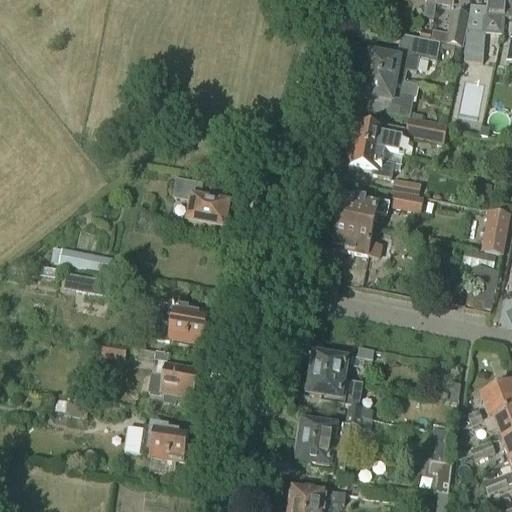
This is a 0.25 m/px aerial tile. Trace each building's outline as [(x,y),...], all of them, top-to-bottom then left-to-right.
[(436,6),(437,0),(426,0),(423,21),(433,22),(436,6)] [(460,2),(460,0),(437,0),(436,6),(451,8),(453,0),(460,2)] [(504,21),(506,0),(488,0),(488,8),(487,20),(486,20),(485,36),(466,35),(464,67),(482,68),(485,38),(502,39),(503,21),(504,21)] [(463,51),(468,19),(450,16),(445,48),(463,51)] [(436,66),(440,48),(401,40),(396,63),(370,58),(369,63),(366,65),(365,71),(367,74),(366,79),(404,87),(407,75),(416,77),(419,63),(436,66)] [(386,119),(396,121),(409,123),(413,102),(414,103),(417,89),(404,87),(366,79),(365,85),(361,88),(360,93),(363,96),(362,101),(389,106),(386,119)] [(410,124),(421,126),(422,119),(411,117),(410,124)] [(421,126),(410,124),(408,137),(432,141),(430,147),(443,150),(447,131),(421,126)] [(353,147),(352,149),(385,155),(385,157),(395,159),(400,135),(382,132),(381,135),(356,130),(355,135),(352,137),(351,143),(353,147)] [(488,141),(489,136),(487,132),(482,131),(480,139),(488,141)] [(351,155),(348,157),(347,163),(349,167),(348,172),(373,177),(372,180),(390,184),(393,171),(382,168),(385,157),(385,155),(352,149),(351,155)] [(418,201),(420,190),(394,184),(391,195),(418,201)] [(225,235),(229,210),(207,205),(207,204),(200,203),(202,191),(177,186),(174,203),(191,206),(187,228),(225,235)] [(422,204),(394,198),(391,214),(419,220),(422,204)] [(340,214),(338,214),(336,222),(338,222),(338,226),(374,233),(376,218),(387,220),(389,209),(379,207),(379,206),(343,199),(340,214)] [(503,260),(506,236),(509,220),(487,217),(481,257),(503,260)] [(337,230),(334,230),(333,238),(335,239),(332,254),(379,263),(381,251),(371,248),(374,233),(338,226),(337,230)] [(111,264),(61,254),(61,256),(53,255),(51,267),(109,277),(111,264)] [(56,282),(57,275),(41,272),(40,280),(56,282)] [(486,288),(471,285),(466,309),(490,314),(498,278),(488,276),(486,288)] [(107,301),(109,287),(77,281),(75,296),(107,301)] [(208,322),(187,319),(188,316),(187,316),(187,315),(175,312),(175,311),(165,310),(163,322),(159,321),(155,343),(169,346),(170,342),(203,348),(208,322)] [(124,365),(126,351),(100,347),(98,361),(124,365)] [(372,366),(374,356),(359,354),(357,363),(372,366)] [(167,367),(168,359),(156,356),(154,365),(167,367)] [(308,376),(308,379),(311,379),(344,385),(346,371),(351,372),(353,360),(330,356),(329,362),(314,360),(314,365),(311,364),(308,376)] [(192,405),(198,377),(166,371),(163,383),(152,381),(148,397),(164,400),(163,407),(175,409),(176,402),(192,405)] [(348,411),(346,420),(370,424),(372,415),(358,413),(362,388),(344,385),(311,379),(308,379),(308,381),(308,382),(306,393),(309,394),(308,399),(322,401),(321,407),(348,411)] [(489,422),(511,412),(511,386),(480,399),(489,422)] [(458,406),(461,390),(453,388),(450,405),(458,406)] [(86,424),(88,408),(67,404),(64,421),(86,424)] [(501,443),(511,438),(511,412),(489,422),(483,425),(488,437),(497,433),(501,443)] [(472,430),(482,426),(478,415),(467,419),(472,430)] [(297,444),(297,445),(300,446),(346,453),(350,429),(370,433),(372,424),(370,424),(346,420),(345,428),(318,424),(318,429),(303,427),(303,433),(299,432),(297,444)] [(153,432),(144,431),(143,439),(139,438),(140,433),(128,432),(124,455),(140,458),(140,459),(149,460),(149,461),(184,466),(188,440),(167,437),(167,434),(166,434),(166,433),(153,431),(153,432)] [(447,468),(451,437),(433,434),(433,439),(435,452),(433,466),(447,468)] [(510,465),(511,463),(511,438),(501,443),(510,465)] [(296,449),(295,461),(298,461),(297,467),(311,469),(310,474),(334,478),(334,476),(339,476),(337,487),(352,489),(354,477),(344,476),(347,454),(346,453),(300,446),(297,445),(296,449)] [(484,461),(494,457),(490,446),(480,450),(484,461)] [(480,450),(470,454),(474,465),(484,461),(480,450)] [(511,487),(511,463),(510,465),(511,470),(511,476),(503,480),(507,490),(511,487)] [(436,481),(434,499),(448,501),(451,470),(429,467),(428,480),(436,481)] [(494,483),(498,495),(508,491),(507,490),(503,480),(494,483)] [(488,499),(498,495),(494,483),(483,488),(488,499)] [(388,505),(390,493),(378,492),(359,490),(358,501),(388,505)] [(324,511),(325,507),(344,510),(346,499),(326,497),(326,496),(291,492),(290,506),(288,507),(287,511),(324,511)]
